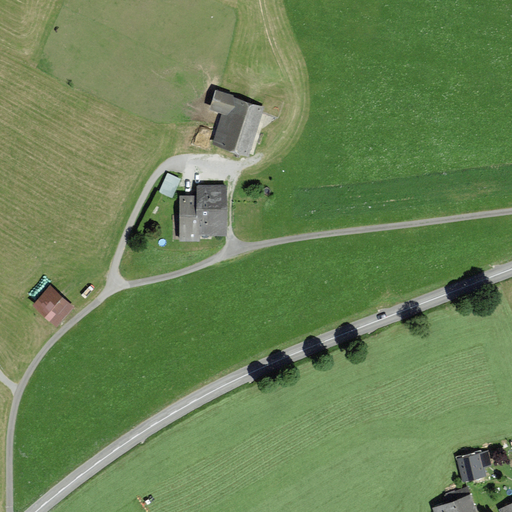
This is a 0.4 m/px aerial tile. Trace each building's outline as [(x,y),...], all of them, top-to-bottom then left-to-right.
[(262,107),(216,93),(211,109),(225,113),(216,143),(248,153),(262,107)] [(167,171),(159,191),(173,196),(181,176),(167,171)] [(182,236),(224,235),(223,185),(197,186),(198,198),(182,198),(182,236)] [(50,286),(34,305),(57,325),(73,306),(50,286)] [(486,452),(458,459),(464,480),(484,475),(482,466),(490,464),(486,452)] [(477,511),(471,496),(437,509),(438,511),(477,511)]
